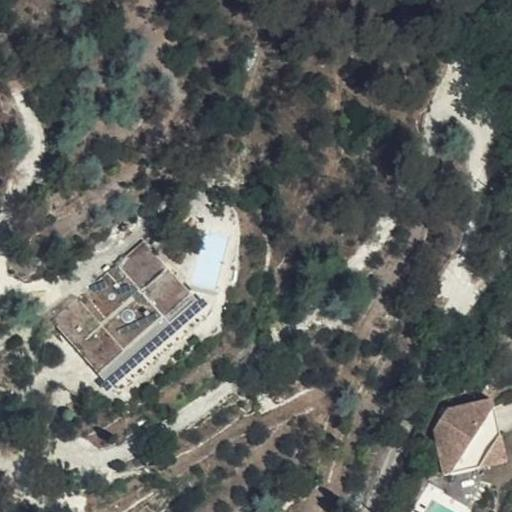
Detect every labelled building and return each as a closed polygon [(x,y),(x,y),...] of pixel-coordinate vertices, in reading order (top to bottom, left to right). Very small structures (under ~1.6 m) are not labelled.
[(58,321),(103,373),(164,319),(170,326),(195,304),(144,246),(58,321)] [(164,319),(103,373),(110,380),(170,326),(164,319)] [(463,419),(448,439),(457,485),(492,478),(494,477),(511,451),(511,423),(509,410),(463,419)] [(511,473),(511,451),(494,477),(511,473)] [(424,511),(437,511),(442,504),(454,511),(483,511),(494,495),(492,478),(457,485),(439,488),(433,499),(424,511)]
